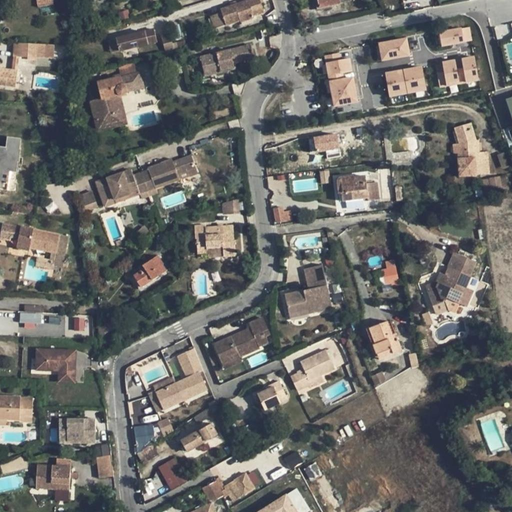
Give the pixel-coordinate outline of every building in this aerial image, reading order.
[(260,0),(248,0),(220,10),(221,12),(226,25),(240,21),(240,22),(254,17),(254,16),(264,13),(260,0)] [(131,19),(128,10),(118,13),(120,22),(131,19)] [(221,12),(211,16),(215,29),(226,25),(221,12)] [(441,47),(471,41),(468,27),(460,29),(460,28),(438,33),(441,47)] [(158,42),(155,28),(117,38),(121,51),(158,42)] [(174,52),(170,37),(162,39),(165,54),(174,52)] [(113,53),(121,51),(117,38),(110,40),(113,53)] [(409,56),(406,38),(378,43),(382,61),(409,56)] [(174,43),(176,48),(188,45),(187,40),(174,43)] [(13,57),(19,57),(53,59),(54,45),(14,43),(13,57)] [(250,45),(200,57),(204,71),(219,68),(220,72),(235,69),(233,64),(253,59),(250,45)] [(334,107),(358,103),(353,77),(344,79),(343,73),(352,71),(350,58),(340,60),(338,53),(324,56),(334,107)] [(438,88),(478,81),(473,56),(460,59),(462,69),(456,70),(454,60),(441,63),(443,72),(435,74),(438,88)] [(0,63),(0,64),(0,63),(0,85),(15,87),(17,71),(12,70),(0,68),(0,63)] [(127,91),(144,87),(140,71),(136,72),(134,63),(119,67),(121,77),(98,82),(102,97),(91,100),(95,118),(118,113),(114,95),(120,93),(122,94),(124,94),(126,93),(127,91)] [(425,91),(421,67),(384,73),(389,97),(425,91)] [(219,68),(204,71),(205,76),(220,72),(219,68)] [(120,93),(114,95),(118,113),(95,118),(98,129),(127,122),(120,93)] [(470,124),(455,129),(459,144),(461,159),(457,159),(458,177),(477,176),(477,175),(488,174),(488,162),(479,163),(478,153),(478,142),(476,142),(470,124)] [(340,148),(338,133),(314,136),(316,151),(340,148)] [(20,140),(8,138),(7,149),(0,147),(0,181),(7,183),(8,179),(9,171),(16,172),(17,162),(18,162),(20,149),(19,149),(20,140)] [(55,140),(50,142),(53,150),(59,148),(55,140)] [(327,157),(340,155),(339,148),(326,151),(327,157)] [(504,152),(497,154),(501,168),(509,166),(504,152)] [(479,163),(488,162),(487,153),(478,153),(479,163)] [(168,161),(162,163),(148,168),(149,170),(141,173),(148,192),(155,190),(155,189),(179,180),(189,177),(197,174),(191,155),(173,162),(169,164),(168,161)] [(145,161),(148,168),(162,163),(159,156),(145,161)] [(130,170),(123,172),(126,178),(133,176),(130,170)] [(331,183),(329,170),(319,172),(321,184),(331,183)] [(123,172),(95,182),(105,207),(125,201),(124,197),(138,191),(140,195),(148,192),(141,173),(133,176),(126,178),(123,172)] [(343,202),(367,199),(367,201),(378,200),(375,183),(366,184),(365,176),(354,178),(353,176),(339,178),(338,181),(339,194),(342,194),(343,202)] [(509,190),(506,176),(489,179),(492,193),(509,190)] [(189,177),(179,180),(182,187),(191,184),(189,177)] [(492,193),(489,179),(482,180),(485,194),(492,193)] [(404,200),(402,187),(395,188),(396,201),(404,200)] [(124,197),(125,201),(140,195),(138,191),(124,197)] [(83,208),(96,204),(91,192),(79,196),(83,208)] [(239,213),(238,201),(233,201),(222,204),(223,214),(239,213)] [(96,204),(83,208),(85,212),(97,207),(96,204)] [(283,219),(281,208),(274,209),(276,221),(283,219)] [(63,267),(69,237),(2,223),(0,236),(0,238),(10,241),(11,237),(18,238),(16,248),(30,250),(30,248),(51,253),(50,260),(49,264),(54,265),(63,267)] [(235,256),(233,226),(204,227),(204,225),(194,226),(195,239),(196,239),(197,254),(208,253),(207,249),(223,248),(223,257),(235,256)] [(476,263),(454,254),(444,276),(440,274),(436,283),(435,288),(427,291),(433,306),(446,301),(447,297),(459,302),(466,306),(473,290),(465,287),(476,263)] [(163,264),(158,256),(143,266),(145,268),(140,271),(133,276),(142,288),(166,271),(162,265),(163,264)] [(49,264),(50,260),(37,258),(35,266),(53,270),(54,265),(49,264)] [(323,265),(308,268),(313,288),(308,289),(285,294),(289,314),(308,310),(309,314),(332,308),(323,265)] [(400,282),(397,267),(389,269),(392,284),(400,282)] [(308,268),(303,269),(308,289),(313,288),(308,268)] [(470,279),(467,287),(474,290),(477,281),(470,279)] [(425,287),(427,291),(435,288),(436,283),(425,287)] [(340,294),(333,296),(334,303),(342,301),(340,294)] [(447,297),(446,301),(448,309),(454,312),(459,302),(447,297)] [(446,301),(433,306),(436,314),(448,309),(446,301)] [(24,312),(18,311),(17,322),(29,323),(30,312),(24,312)] [(74,316),(66,316),(65,336),(74,337),(74,316)] [(90,337),(91,318),(74,316),(74,337),(90,337)] [(251,328),(213,345),(222,365),(240,357),(259,349),(259,347),(269,343),(266,336),(270,334),(263,317),(249,324),(251,328)] [(111,319),(100,327),(105,334),(116,327),(111,319)] [(387,322),(370,329),(375,344),(374,344),(377,353),(392,348),(394,352),(401,350),(398,341),(395,343),(392,335),(387,322)] [(375,344),(370,329),(367,330),(372,345),(374,344),(375,344)] [(164,409),(207,389),(200,373),(203,371),(194,348),(190,351),(177,356),(188,378),(176,383),(164,389),(163,386),(155,390),(164,409)] [(337,364),(329,348),(326,350),(333,366),(337,364)] [(392,348),(377,353),(378,358),(394,352),(392,348)] [(415,348),(409,349),(413,366),(418,364),(415,348)] [(76,350),(37,349),(36,370),(59,371),(59,381),(75,382),(76,350)] [(333,366),(326,350),(301,362),(304,369),(297,372),(297,373),(305,388),(312,385),(310,381),(321,375),(334,369),(333,366)] [(240,357),(222,365),(224,370),(242,361),(240,357)] [(395,377),(393,371),(386,374),(389,380),(395,377)] [(305,388),(297,373),(290,376),(298,391),(305,388)] [(385,381),(382,373),(372,377),(375,385),(385,381)] [(323,381),(321,375),(310,381),(312,385),(313,386),(323,381)] [(164,389),(176,383),(174,377),(153,387),(155,390),(163,386),(164,389)] [(267,390),(257,394),(265,410),(274,406),(281,403),(280,400),(287,398),(279,381),(272,384),(274,387),(267,390)] [(157,413),(164,409),(155,390),(148,393),(157,413)] [(32,415),(33,398),(0,396),(0,418),(10,419),(20,419),(20,415),(32,415)] [(217,406),(211,409),(214,414),(220,411),(217,406)] [(274,406),(265,410),(268,417),(277,413),(274,406)] [(210,407),(194,418),(198,424),(214,414),(211,409),(210,407)] [(95,418),(59,419),(59,428),(68,428),(68,441),(95,441),(96,439),(95,433),(95,418)] [(170,430),(166,421),(160,424),(164,433),(170,430)] [(212,423),(181,441),(188,451),(217,434),(212,423)] [(155,442),(153,425),(134,427),(136,444),(137,453),(152,444),(155,442)] [(68,428),(59,428),(59,444),(68,444),(68,441),(68,428)] [(241,433),(244,440),(250,436),(247,430),(241,433)] [(159,455),(152,444),(137,453),(144,464),(159,455)] [(289,469),(303,463),(298,451),(284,457),(289,469)] [(112,477),(109,456),(97,457),(100,478),(112,477)] [(176,457),(158,466),(170,490),(188,481),(176,457)] [(70,478),(70,473),(71,460),(56,460),(56,467),(38,466),(37,489),(55,490),(69,491),(70,478)] [(285,464),(273,472),(277,478),(290,471),(285,464)] [(305,468),(309,478),(317,475),(313,465),(305,468)] [(230,495),(233,501),(256,488),(246,473),(224,486),(220,478),(217,479),(219,484),(218,485),(224,496),(225,498),(230,495)] [(218,485),(216,481),(202,488),(205,494),(208,501),(209,504),(212,502),(224,496),(218,485)] [(208,501),(205,494),(199,497),(202,504),(208,501)] [(298,511),(290,497),(265,511),(298,511)] [(217,511),(212,502),(209,504),(194,511),(217,511)]
